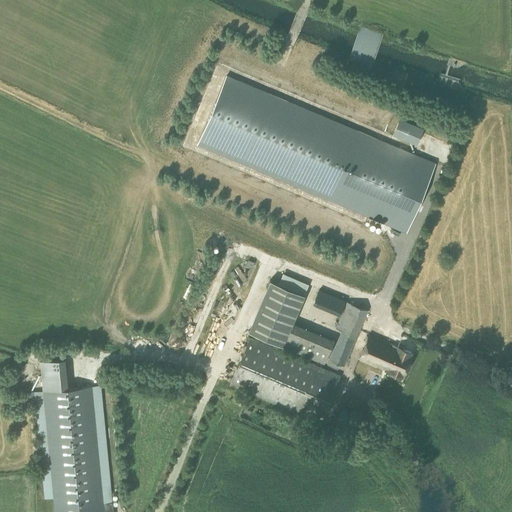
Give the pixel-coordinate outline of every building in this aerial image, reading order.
[(435,164),(226,76),(198,143),(407,231),(435,164)] [(239,179),(233,194),(251,200),(252,198),(284,209),(288,197),(239,179)] [(183,206),(185,199),(169,194),(166,200),(183,206)] [(288,200),(284,212),(333,229),(335,223),(340,224),(343,217),(347,218),(349,212),(340,208),(339,212),(331,209),(329,215),(288,200)] [(227,205),(218,230),(238,237),(240,229),(260,236),(256,250),(351,282),(353,274),(367,278),(371,266),(367,264),(371,253),(227,205)] [(190,251),(198,256),(203,249),(195,244),(190,251)] [(141,268),(145,257),(140,255),(136,266),(141,268)] [(185,258),(168,302),(177,306),(193,267),(188,265),(190,260),(185,258)] [(203,327),(225,264),(224,264),(224,266),(212,262),(199,300),(206,302),(203,308),(198,307),(197,311),(192,310),(190,316),(197,318),(195,324),(203,327)] [(134,267),(130,289),(136,290),(140,269),(134,267)] [(161,277),(162,269),(154,268),(153,276),(161,277)] [(261,309),(274,315),(286,289),(273,283),(261,309)] [(297,284),(296,289),(289,287),(286,305),(300,307),(303,285),(297,284)] [(331,333),(355,333),(364,312),(364,304),(354,304),(319,290),(315,290),(309,304),(331,313),(331,333)] [(260,334),(274,329),(272,322),(258,326),(260,334)] [(334,340),(292,322),(282,346),(324,364),(334,340)] [(359,358),(388,370),(402,376),(415,345),(391,335),(388,342),(369,334),(359,358)] [(250,336),(229,385),(320,423),(341,375),(250,336)] [(65,359),(40,361),(43,391),(35,392),(45,497),(53,497),(54,511),(112,511),(100,385),(68,388),(65,359)]
